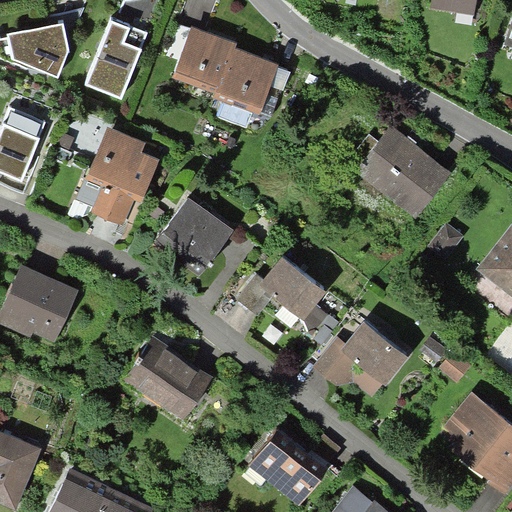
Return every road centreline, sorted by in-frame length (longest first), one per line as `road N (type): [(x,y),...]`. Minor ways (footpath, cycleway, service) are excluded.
road 1 (residential): [(0,212),(127,265),(268,353),(389,468),(450,511)]
road 2 (residential): [(263,0),(511,162)]
